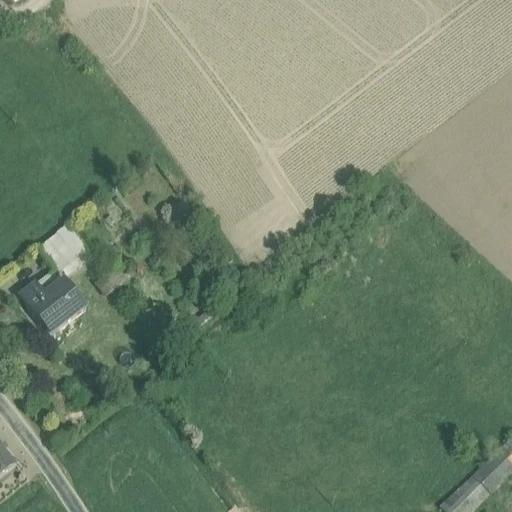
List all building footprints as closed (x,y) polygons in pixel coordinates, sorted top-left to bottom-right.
[(181,236),(196,227),(184,208),(169,218),(181,236)] [(57,281),(58,280),(88,257),(66,229),(56,237),(56,239),(36,255),(53,276),(57,281)] [(96,288),(104,299),(131,278),(122,268),(96,288)] [(45,302),(64,287),(58,280),(57,281),(53,276),(36,290),(45,302)] [(36,290),(19,304),(26,313),(49,342),(57,336),(57,337),(58,336),(57,336),(84,315),(85,314),(64,287),(45,302),(36,290)] [(0,448),(0,481),(16,469),(0,448)] [(511,475),(511,454),(506,448),(486,467),(503,484),(511,475)] [(474,511),(503,484),(486,467),(440,511),(474,511)]
